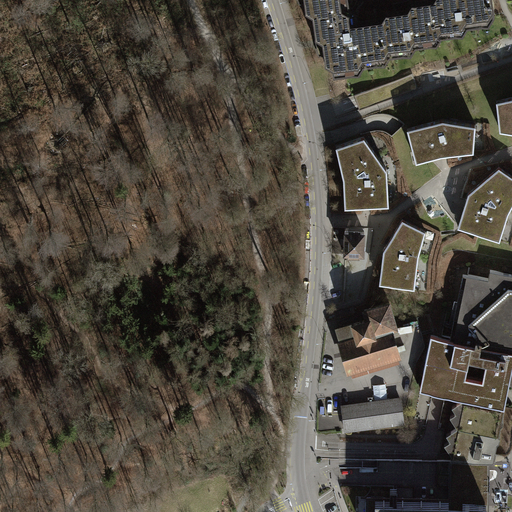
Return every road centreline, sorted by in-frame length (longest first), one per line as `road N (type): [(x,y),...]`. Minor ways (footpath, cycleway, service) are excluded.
road 1 (residential): [(300,493),(315,188),(306,118),(273,0)]
road 2 (track): [(271,409),(268,290),(245,168),(222,74),(192,0)]
road 3 (track): [(222,74),(293,151),(311,150)]
